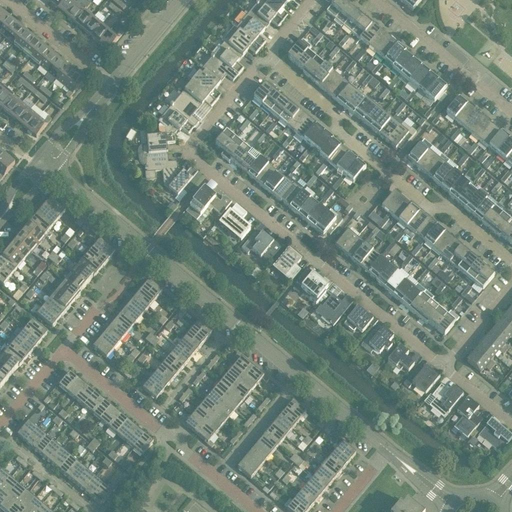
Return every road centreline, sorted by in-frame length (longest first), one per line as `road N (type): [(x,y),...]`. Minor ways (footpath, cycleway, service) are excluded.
road 1 (residential): [(446,363),(190,156),(267,56)]
road 2 (unclassified): [(386,452),(53,170)]
road 3 (residential): [(511,262),(448,208),(431,209),(337,131),(335,116),(267,56)]
road 4 (residential): [(255,511),(178,438),(163,435),(63,354)]
road 5 (residential): [(511,113),(377,0)]
road 6 (residential): [(112,85),(6,0)]
